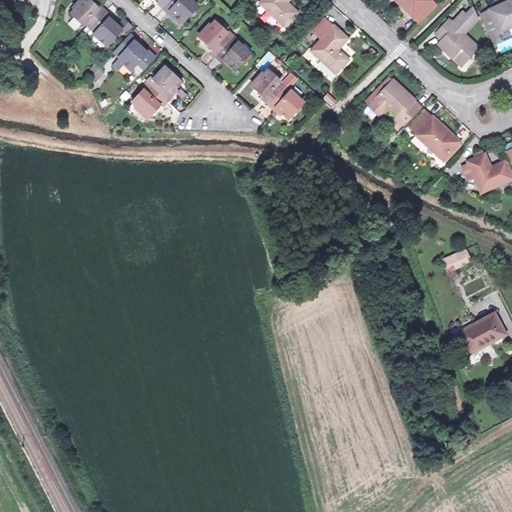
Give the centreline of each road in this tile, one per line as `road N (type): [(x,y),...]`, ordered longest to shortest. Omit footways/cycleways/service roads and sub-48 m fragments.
road 1 (residential): [(511,78),(448,89),(346,0)]
road 2 (residential): [(118,0),(210,84),(221,110)]
